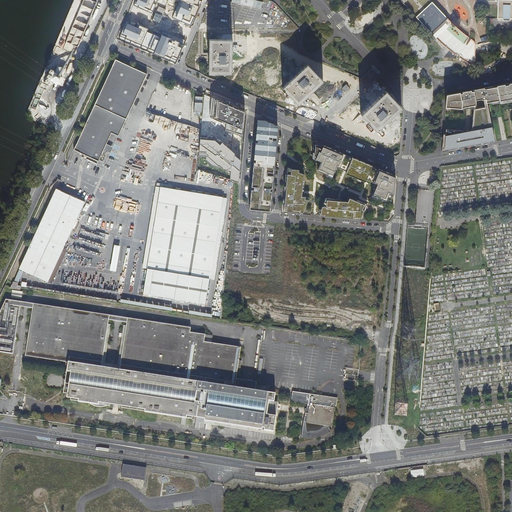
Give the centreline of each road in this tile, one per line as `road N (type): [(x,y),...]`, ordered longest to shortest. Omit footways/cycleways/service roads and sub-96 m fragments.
road 1 (tertiary): [(374,457),(252,466),(0,426)]
road 2 (secondary): [(0,274),(105,42)]
road 3 (residential): [(374,457),(397,230)]
road 4 (residential): [(255,106),(105,42)]
road 5 (residential): [(276,219),(251,216),(241,204),(255,106)]
road 6 (tertiary): [(511,438),(374,457)]
road 7 (residential): [(404,166),(288,120)]
road 8 (residential): [(397,230),(276,219)]
